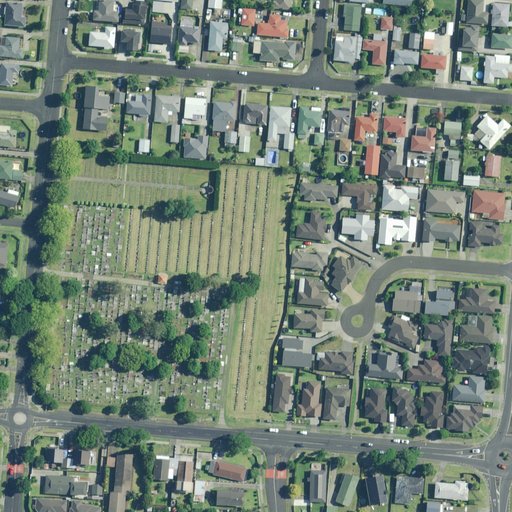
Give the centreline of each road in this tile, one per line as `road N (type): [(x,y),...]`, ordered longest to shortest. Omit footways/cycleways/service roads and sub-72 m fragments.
road 1 (residential): [(314,82),(55,60)]
road 2 (tertiary): [(31,418),(276,439)]
road 3 (tertiary): [(276,439),(490,454)]
road 4 (residential): [(511,100),(314,82)]
road 5 (residential): [(37,224),(19,403)]
road 6 (residential): [(363,308),(381,272),(403,260),(511,269)]
